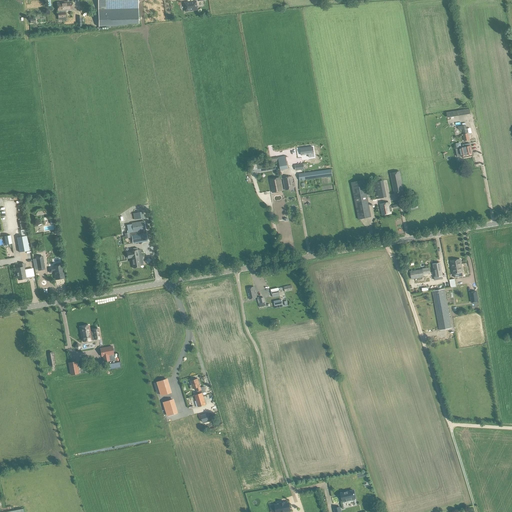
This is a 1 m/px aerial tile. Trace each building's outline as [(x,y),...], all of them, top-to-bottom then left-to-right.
[(99,0),(100,27),(140,26),(139,0),(99,0)] [(31,14),(43,14),(43,1),(28,1),(28,9),(31,9),(31,14)] [(185,3),(186,12),(198,10),(196,1),(185,3)] [(57,3),(58,12),(65,11),(73,10),(72,2),(57,3)] [(464,124),(462,125),(460,115),(455,116),(457,123),(450,124),(452,130),(454,130),(455,133),(466,131),(464,124)] [(301,153),(309,152),(309,155),(314,154),(314,151),(313,145),(300,147),(301,153)] [(466,155),(464,148),(456,149),(457,157),(466,155)] [(266,164),(256,165),(257,172),(270,170),(270,164),(266,165),(266,164)] [(299,181),(308,180),(318,178),(333,176),(332,169),(298,174),(299,181)] [(390,173),(394,195),(404,193),(400,171),(390,173)] [(294,188),(292,177),(283,178),(285,190),(294,188)] [(270,180),(272,193),(282,191),(280,178),(270,180)] [(351,182),(358,220),(371,217),(364,180),(351,182)] [(375,180),(376,198),(383,197),(383,180),(375,180)] [(391,213),(389,203),(381,204),(383,215),(391,213)] [(134,220),(144,218),(143,211),(133,213),(134,220)] [(146,230),(144,221),(131,223),(133,233),(146,230)] [(147,233),(131,235),(133,244),(148,241),(147,233)] [(20,252),(29,251),(27,236),(22,237),(17,238),(20,252)] [(130,252),(127,253),(128,259),(131,258),(139,256),(142,256),(141,249),(138,250),(137,248),(133,248),(133,251),(130,251),(130,252)] [(43,256),(36,258),(36,259),(38,269),(38,271),(45,270),(43,256)] [(142,256),(139,256),(131,258),(133,268),(141,267),(140,263),(143,263),(142,256)] [(460,260),(450,261),(453,274),(463,272),(460,260)] [(435,277),(443,276),(440,263),(433,264),(435,277)] [(21,268),(17,268),(19,280),(26,278),(26,277),(34,276),(33,269),(32,269),(33,269),(24,270),(24,267),(25,267),(25,264),(20,265),(21,268)] [(56,279),(64,278),(62,265),(53,266),(54,268),(49,268),(50,273),(54,272),(56,279)] [(423,275),(422,269),(408,272),(409,280),(424,277),(423,275)] [(257,297),(254,287),(247,289),(250,299),(257,297)] [(452,328),(445,289),(433,291),(440,330),(452,328)] [(477,292),(470,293),(472,303),(478,302),(477,292)] [(266,306),(265,302),(263,298),(258,299),(259,304),(260,308),(266,306)] [(474,312),(454,316),(452,324),(454,326),(458,347),(480,343),(481,337),(479,339),(478,335),(467,333),(466,334),(462,331),(462,336),(460,329),(458,331),(460,333),(457,333),(456,328),(456,327),(462,326),(463,326),(464,320),(469,319),(469,315),(472,318),(473,317),(477,317),(478,315),(480,314),(479,311),(477,311),(476,314),(474,312)] [(89,325),(80,327),(83,342),(92,340),(91,336),(94,335),(95,339),(101,338),(99,328),(93,330),(93,331),(90,332),(89,325)] [(106,347),(100,348),(101,357),(103,357),(104,363),(110,361),(109,356),(112,355),(114,355),(112,347),(112,346),(106,347)] [(68,363),(71,375),(79,374),(77,361),(68,363)] [(158,382),(162,396),(170,393),(166,379),(158,382)] [(200,386),(198,379),(191,381),(193,389),(196,388),(198,394),(194,395),(198,407),(206,405),(202,393),(201,390),(202,390),(200,386)] [(172,400),(164,402),(168,416),(177,413),(172,400)] [(354,490),(341,493),(343,503),(356,500),(354,490)] [(275,506),(271,507),(272,511),(276,511),(285,511),(286,511),(289,511),(288,503),(285,503),(280,504),(275,505),(275,506)]
